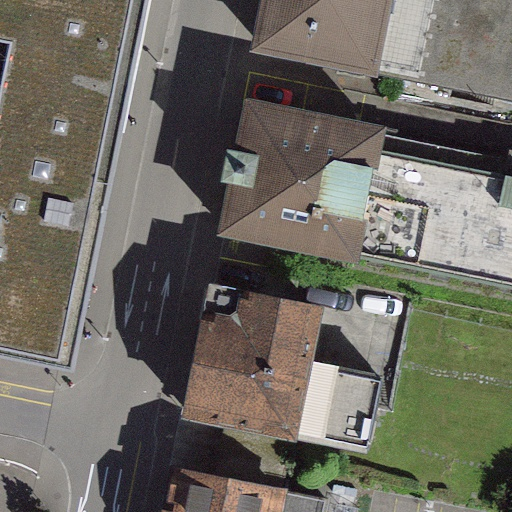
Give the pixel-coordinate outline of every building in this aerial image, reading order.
[(0,0),(0,358),(74,375),(150,0),(0,0)] [(511,0),(265,0),(256,54),(511,101),(511,0)] [(511,163),(243,116),(221,241),(511,292),(511,163)] [(324,314),(205,292),(181,424),(381,461),(394,390),(312,375),(324,314)] [(282,511),(286,494),(177,472),(168,511),(282,511)]
